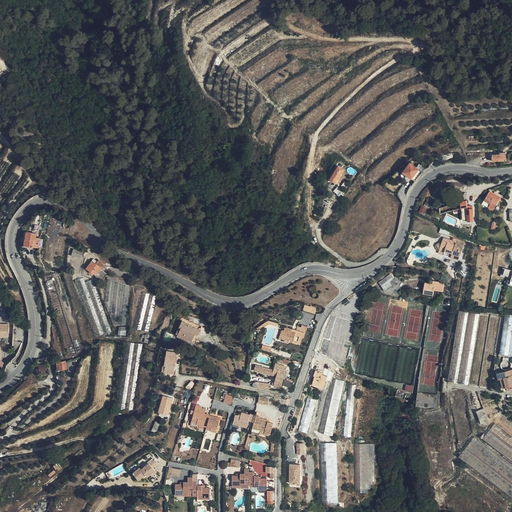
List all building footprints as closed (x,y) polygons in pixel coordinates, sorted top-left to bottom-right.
[(506,160),(505,152),(500,153),(500,154),(492,155),(492,161),(506,160)] [(420,171),(422,172),(424,169),(420,166),(417,169),(407,161),(400,171),(413,180),(420,171)] [(334,182),(343,168),(338,165),(330,179),(334,182)] [(393,185),(399,179),(396,177),(390,182),(393,185)] [(493,212),(500,198),(489,192),(482,206),(493,212)] [(59,264),(65,232),(60,231),(62,218),(51,216),(42,261),(59,264)] [(38,247),(40,237),(36,236),(36,233),(26,231),(24,245),(38,247)] [(464,247),(457,245),(456,247),(452,246),(453,244),(453,243),(443,240),(439,252),(445,254),(453,256),(453,257),(460,259),(464,247)] [(73,248),(72,255),(83,257),(84,250),(73,248)] [(104,271),(108,266),(99,259),(96,263),(93,260),(87,268),(102,279),(107,273),(104,271)] [(511,267),(504,266),(502,276),(511,278),(510,284),(511,284),(511,267)] [(84,352),(60,276),(59,272),(52,274),(76,354),(84,352)] [(76,355),(52,274),(43,278),(67,358),(76,355)] [(391,275),(381,283),(387,290),(391,286),(392,287),(397,283),(391,275)] [(103,334),(85,283),(83,278),(74,281),(95,337),(103,334)] [(92,280),(85,283),(103,334),(104,336),(111,333),(92,280)] [(387,290),(381,283),(380,284),(386,292),(392,287),(391,286),(387,290)] [(444,284),(433,283),(433,285),(430,285),(425,284),(423,295),(433,296),(434,292),(443,293),(444,284)] [(148,330),(158,294),(144,291),(138,315),(143,317),(140,328),(148,330)] [(315,315),(317,309),(305,305),(303,311),(315,315)] [(489,390),(489,389),(500,318),(458,311),(446,382),(489,390)] [(276,326),(277,323),(267,319),(256,328),(259,331),(268,323),(276,326)] [(0,336),(1,336),(9,337),(9,325),(0,324),(0,336)] [(286,326),(284,330),(281,339),(289,341),(289,339),(293,340),(292,341),(300,344),(303,337),(304,337),(308,326),(303,324),(301,331),(286,326)] [(194,326),(192,325),(180,327),(182,328),(179,334),(178,337),(188,341),(189,339),(193,341),(197,334),(199,335),(202,330),(193,326),(194,326)] [(125,336),(126,327),(118,326),(118,335),(125,336)] [(91,342),(88,327),(81,328),(85,343),(91,342)] [(133,410),(143,343),(125,341),(116,408),(133,410)] [(174,367),(176,357),(167,356),(164,365),(174,367)] [(274,366),(273,370),(261,367),(259,372),(275,377),(273,386),(280,388),(286,366),(278,364),(277,366),(274,366)] [(511,369),(502,372),(506,388),(511,386),(511,369)] [(312,387),(321,390),(324,390),(328,377),(327,377),(322,375),(323,373),(315,371),(314,375),(315,376),(312,387)] [(332,437),(346,377),(334,374),(329,385),(318,434),(332,437)] [(352,439),(357,387),(351,386),(345,439),(352,439)] [(232,400),(235,391),(227,389),(225,398),(232,400)] [(403,398),(405,393),(397,391),(395,399),(403,401),(403,398)] [(272,395),(264,393),(261,401),(270,403),(272,395)] [(164,395),(159,411),(169,414),(174,398),(164,395)] [(307,435),(316,402),(307,399),(298,432),(307,435)] [(482,424),(488,421),(483,409),(476,412),(482,424)] [(206,426),(210,415),(194,411),(191,421),(196,423),(196,425),(206,428),(206,426)] [(254,424),(257,415),(252,414),(252,416),(243,414),(243,416),(242,417),(240,417),(237,416),(234,425),(240,427),(248,429),(250,422),(254,424)] [(511,416),(509,421),(503,414),(495,423),(511,435),(511,416)] [(213,416),(210,415),(206,426),(212,428),(218,429),(220,421),(216,420),(213,419),(213,418),(213,416)] [(276,425),(269,423),(269,425),(267,424),(267,423),(268,421),(261,419),(262,417),(257,415),(254,424),(256,424),(254,430),(262,433),(266,434),(266,435),(272,437),(276,425)] [(156,421),(152,430),(157,432),(161,423),(156,421)] [(511,462),(511,435),(495,423),(482,439),(511,462)] [(511,467),(474,438),(459,457),(511,498),(511,467)] [(298,454),(307,453),(306,442),(297,442),(298,454)] [(338,494),(337,442),(321,443),(323,502),(338,502),(338,496),(335,496),(335,494),(338,494)] [(375,445),(374,445),(355,445),(355,493),(368,493),(368,490),(371,490),(371,486),(373,486),(373,482),(375,482),(375,445)] [(230,465),(240,466),(241,460),(232,458),(230,465)] [(156,463),(160,467),(164,464),(159,459),(156,463)] [(162,469),(160,467),(156,463),(155,463),(148,470),(146,468),(139,474),(145,481),(152,474),(154,476),(162,469)] [(266,465),(266,471),(271,471),(271,477),(274,477),(274,465),(266,465)] [(303,465),(293,465),(292,484),(303,485),(303,465)] [(175,472),(175,474),(180,475),(181,469),(172,466),(171,471),(175,472)] [(250,486),(250,475),(250,472),(246,472),(245,475),(241,475),(241,478),(237,478),(232,478),(232,489),(240,489),(241,486),(245,486),(250,486)] [(256,475),(250,475),(250,486),(250,489),(259,489),(259,492),(268,492),(268,480),(260,480),(260,478),(256,478),(256,475)] [(185,493),(194,494),(194,483),(194,478),(189,478),(189,483),(185,483),(185,485),(177,485),(176,496),(185,496),(185,493)] [(199,487),(199,483),(194,483),(194,494),(193,497),(202,497),(202,500),(210,500),(211,489),(202,489),(202,487),(199,487)]
